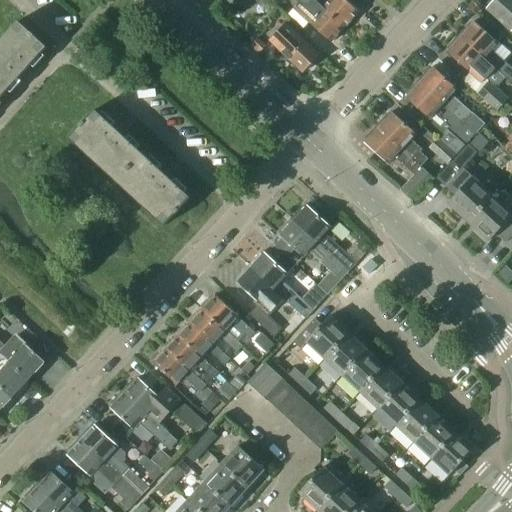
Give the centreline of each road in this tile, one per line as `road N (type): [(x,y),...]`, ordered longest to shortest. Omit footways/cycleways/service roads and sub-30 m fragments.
road 1 (residential): [(0,464),(241,207)]
road 2 (residential): [(482,426),(359,303),(417,242)]
road 3 (residential): [(68,46),(241,207)]
road 4 (tertiary): [(306,142),(158,0)]
road 5 (residential): [(306,142),(432,0)]
road 6 (tertiary): [(417,242),(306,142)]
